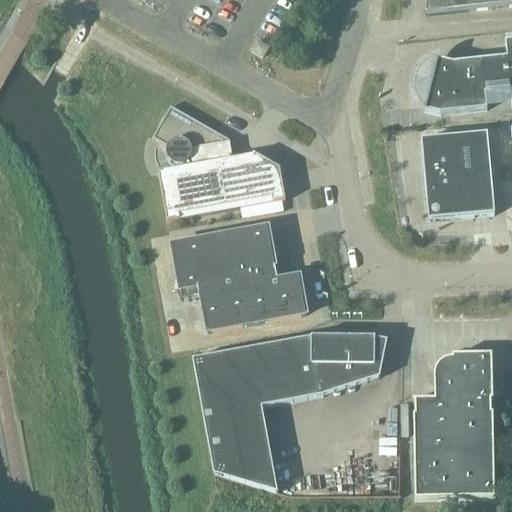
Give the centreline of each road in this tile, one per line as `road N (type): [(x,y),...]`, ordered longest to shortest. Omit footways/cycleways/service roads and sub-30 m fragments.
road 1 (unclassified): [(511,272),(413,279),(363,253),(332,127)]
road 2 (unclassified): [(332,127),(96,0)]
road 3 (unclassified): [(332,127),(356,0)]
